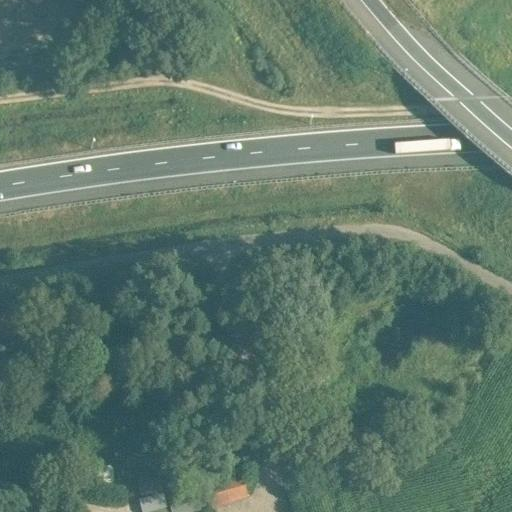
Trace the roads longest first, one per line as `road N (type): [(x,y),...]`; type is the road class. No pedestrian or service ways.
road 1 (unclassified): [(0,278),(203,239),(356,228),(432,246),(511,290)]
road 2 (track): [(0,100),(169,80),(292,112),(511,104)]
road 3 (motorway): [(0,184),(373,141),(511,138)]
road 4 (motorway): [(369,0),(429,70),(511,146)]
